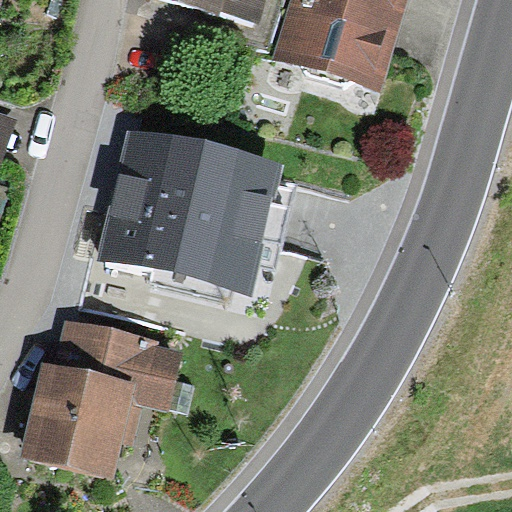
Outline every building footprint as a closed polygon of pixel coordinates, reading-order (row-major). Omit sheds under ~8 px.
[(135,0),(261,37),(272,0),(135,0)] [(289,0),(295,2),(275,64),(379,98),(410,0),(289,0)] [(0,177),(16,126),(0,121),(0,177)] [(278,180),(132,143),(111,230),(100,270),(245,307),(278,180)] [(58,378),(44,375),(36,406),(21,469),(110,490),(120,447),(131,450),(140,411),(171,418),(184,361),(160,355),(162,348),(70,326),(58,378)]
